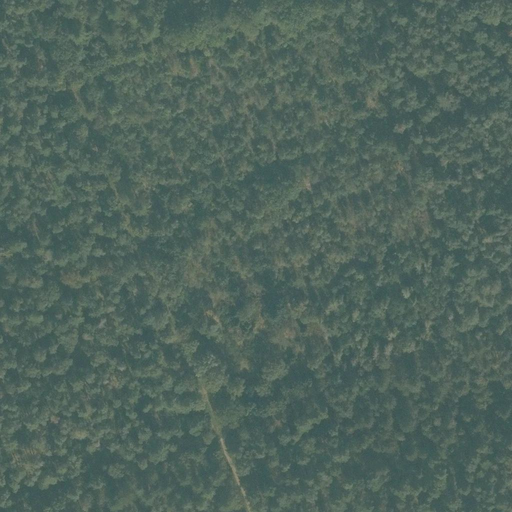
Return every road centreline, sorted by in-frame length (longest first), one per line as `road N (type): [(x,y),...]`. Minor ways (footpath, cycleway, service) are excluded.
road 1 (track): [(35,0),(257,511)]
road 2 (track): [(38,511),(511,309)]
